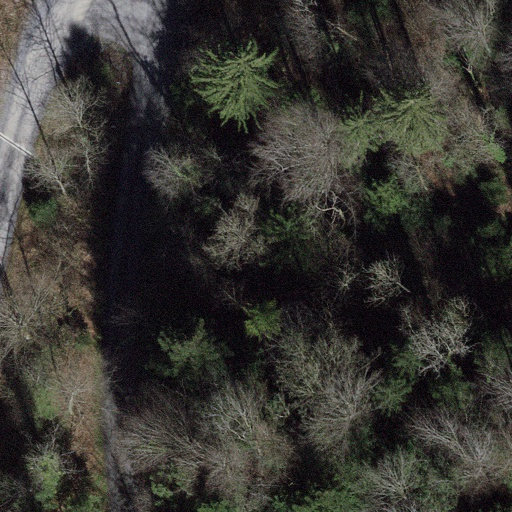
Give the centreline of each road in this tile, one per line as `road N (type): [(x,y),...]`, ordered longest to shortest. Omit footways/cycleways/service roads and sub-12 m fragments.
road 1 (track): [(126,511),(116,300),(154,51),(154,19),(143,0)]
road 2 (track): [(0,212),(23,93),(73,0)]
